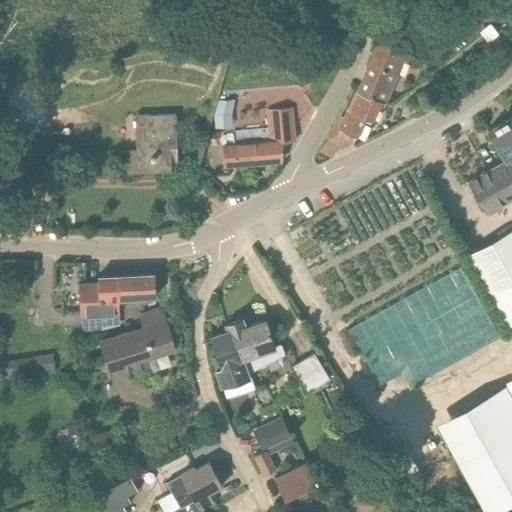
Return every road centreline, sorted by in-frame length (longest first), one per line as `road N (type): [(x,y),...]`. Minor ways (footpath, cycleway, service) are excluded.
road 1 (unknown): [(279,199),(336,349),(384,417),(429,406),(511,349)]
road 2 (residential): [(270,511),(214,412),(199,361),(199,307),(229,225)]
road 3 (unclassified): [(279,199),(453,111),(511,68)]
road 4 (unclassified): [(0,247),(148,251),(229,225)]
road 5 (unclassified): [(279,199),(356,52),(366,0)]
road 6 (unknown): [(421,128),(464,212),(474,222),(511,220)]
